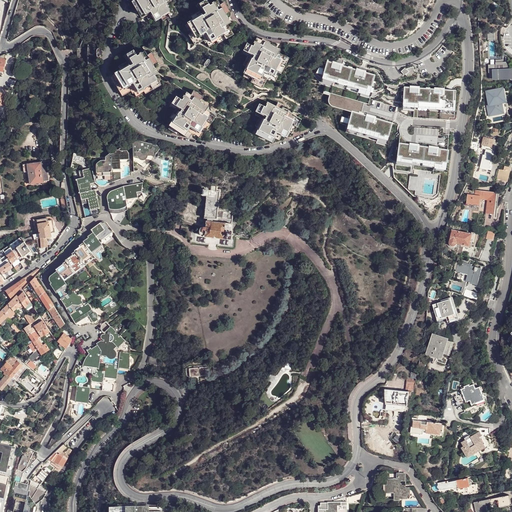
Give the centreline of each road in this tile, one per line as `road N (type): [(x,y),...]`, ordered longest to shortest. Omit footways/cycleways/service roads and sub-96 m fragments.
road 1 (residential): [(73,511),(83,470),(135,391),(150,382),(174,392),(180,411),(121,463),(121,482),(134,494),(234,508),(281,486),(344,474),(357,445),(355,405),(400,349),(434,229)]
road 2 (residential): [(45,511),(102,408),(45,450),(63,406),(72,359),(66,353),(33,400),(0,400)]
road 3 (residential): [(3,46),(44,30),(63,64),(63,161),(74,223),(64,242),(0,290)]
road 4 (residential): [(325,128),(242,154),(137,125),(117,102),(105,68),(126,0)]
road 5 (residential): [(464,16),(431,49),(394,62),(261,33),(231,0)]
road 6 (residential): [(434,229),(455,184),(469,72),(464,16)]
road 7 (residential): [(447,0),(421,33),(396,45),(270,0)]
road 8 (residential): [(511,399),(491,340),(511,220)]
road 9 (residential): [(434,229),(325,128)]
